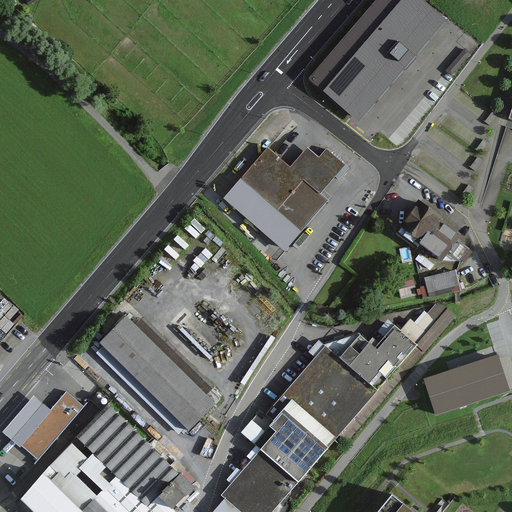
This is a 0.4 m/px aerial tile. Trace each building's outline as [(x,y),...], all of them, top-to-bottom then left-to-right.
[(423,0),(377,0),(309,78),(359,122),(447,20),(423,0)] [(320,195),(291,168),(268,148),(241,179),(302,233),(328,203),(320,195)] [(308,149),(291,168),(320,195),(346,166),(327,149),(319,159),(308,149)] [(439,219),(441,216),(419,200),(400,226),(419,240),(416,243),(442,262),(448,253),(463,263),(472,250),(457,239),(460,235),(439,219)] [(459,285),(455,271),(425,279),(428,293),(459,285)] [(214,511),(275,511),(298,485),(336,441),(341,436),(348,441),(457,318),(446,307),(436,307),(429,316),(426,313),(416,325),(412,321),(402,332),(389,321),(378,334),(384,338),(378,345),(373,340),(368,345),(359,337),(325,348),(319,343),(310,353),(316,359),(265,417),(261,413),(241,436),(259,452),(221,496),(225,500),(214,511)] [(100,344),(190,431),(216,405),(126,318),(100,344)] [(435,417),(511,392),(499,356),(424,381),(435,417)] [(34,398),(3,432),(37,462),(85,409),(67,393),(50,412),(34,398)] [(174,511),(186,498),(196,488),(109,406),(44,476),(18,502),(28,511),(174,511)] [(376,511),(414,511),(413,511),(404,503),(392,494),(376,511)]
